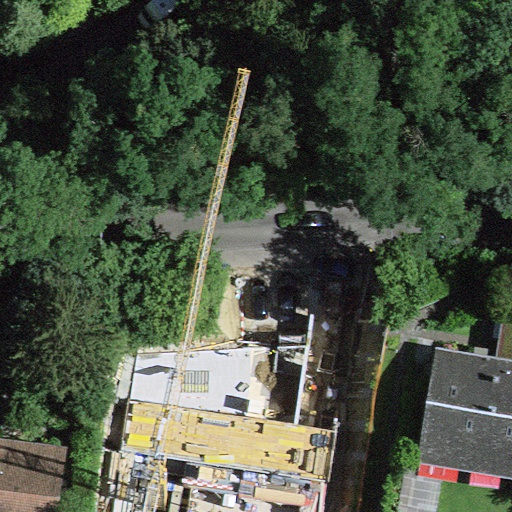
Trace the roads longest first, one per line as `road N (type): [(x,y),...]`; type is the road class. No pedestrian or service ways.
road 1 (tertiary): [(0,230),(511,202)]
road 2 (residential): [(0,99),(64,78),(166,0)]
